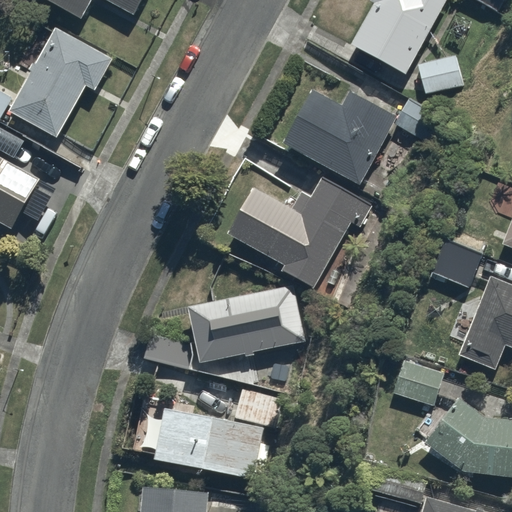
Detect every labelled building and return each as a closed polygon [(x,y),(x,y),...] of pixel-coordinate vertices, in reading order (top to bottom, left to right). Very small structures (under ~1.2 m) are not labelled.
[(143,0),(48,0),(81,19),(91,0),(101,0),(133,18),(143,0)] [(449,0),(369,0),(368,4),(372,6),(353,45),(414,74),(449,0)] [(475,0),(498,14),(506,0),(475,0)] [(9,113),(57,139),(88,82),(98,88),(115,57),(56,25),(9,113)] [(463,59),(422,64),(425,94),(467,90),(463,59)] [(0,118),(13,94),(0,87),(0,118)] [(346,110),(309,90),(281,142),(362,185),(398,118),(354,95),(346,110)] [(0,225),(10,232),(40,181),(0,157),(0,225)] [(310,289),(368,199),(331,175),(316,197),(307,191),(296,210),(256,185),(225,235),(310,289)] [(489,251),(448,236),(433,275),(474,291),(489,251)] [(511,283),(493,275),(457,355),(498,373),(508,348),(511,349),(511,283)] [(189,318),(198,349),(192,368),(269,391),(284,341),(311,333),(296,285),(189,318)] [(190,347),(152,336),(146,356),(185,367),(190,347)] [(449,369),(404,354),(390,397),(435,411),(449,369)] [(166,407),(157,460),(260,478),(275,393),(240,387),(234,419),(166,407)] [(511,419),(496,417),(460,396),(421,439),(460,469),(511,476),(511,419)] [(381,465),(373,488),(422,505),(419,511),(486,511),(432,493),(435,485),(381,465)] [(205,511),(209,487),(150,480),(145,511),(205,511)]
